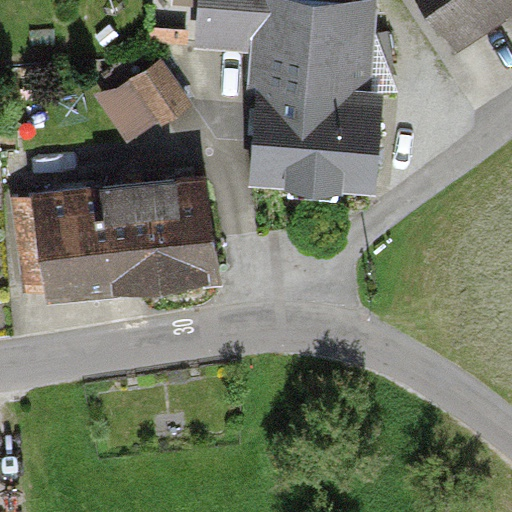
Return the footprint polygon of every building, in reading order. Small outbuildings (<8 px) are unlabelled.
[(202,0),(200,37),(268,41),(270,0),(202,0)] [(373,180),(382,0),(270,0),(268,41),(261,174),(373,180)] [(511,0),(440,0),(465,36),(511,4),(511,0)] [(146,136),(193,97),(156,53),(109,92),(146,136)] [(53,293),(220,275),(208,167),(41,186),(53,293)]
